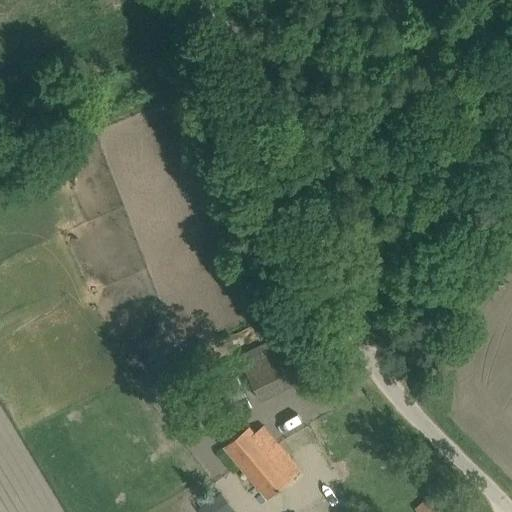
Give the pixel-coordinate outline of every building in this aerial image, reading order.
[(265,343),(239,356),(261,400),(287,387),(305,378),(283,334),(265,343)] [(223,395),(231,412),(250,404),(242,386),(223,395)] [(300,471),(262,425),(255,431),(250,425),(224,447),(267,499),(300,471)] [(443,511),(448,508),(434,493),(416,509),(418,511),(443,511)] [(199,511),(223,511),(213,497),(197,508),(199,511)]
